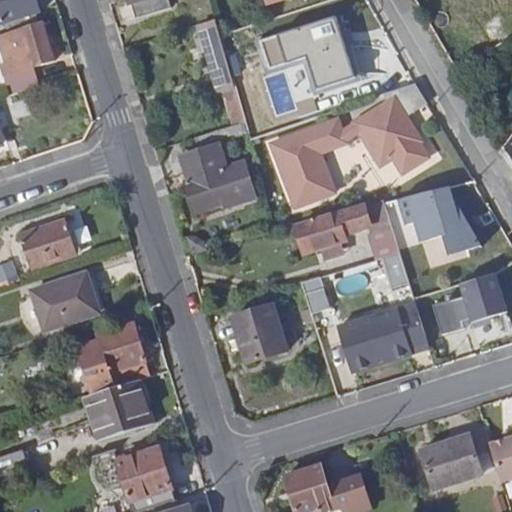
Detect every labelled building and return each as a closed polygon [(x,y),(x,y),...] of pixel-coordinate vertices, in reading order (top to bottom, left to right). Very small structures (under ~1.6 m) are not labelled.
[(8,35),(39,26),(35,15),(39,13),(35,0),(0,0),(0,24),(1,26),(5,24),(8,35)] [(126,0),(134,21),(170,11),(167,0),(126,0)] [(270,72),(303,62),(308,64),(317,93),(355,81),(340,36),(335,21),(261,44),(270,72)] [(234,94),(219,38),(215,23),(198,29),(214,86),(217,84),(230,130),(243,125),(234,94)] [(54,63),(42,24),(39,26),(8,35),(0,37),(0,42),(9,68),(2,69),(11,97),(41,88),(35,69),(54,63)] [(349,33),(340,36),(355,81),(317,93),(308,64),(303,62),(270,72),(261,44),(256,46),(266,78),(303,66),(314,99),(361,84),(349,49),(353,47),(349,33)] [(409,123),(430,110),(417,88),(387,97),(391,105),(353,126),(355,128),(340,136),(338,127),(270,149),(292,213),(333,200),(319,161),(346,152),(344,145),(360,136),(379,169),(393,161),(402,176),(428,162),(419,147),(421,145),(409,123)] [(230,140),(246,135),(243,125),(230,130),(215,134),(218,140),(229,136),(230,140)] [(184,185),(193,217),(240,203),(241,206),(255,203),(243,165),(226,170),(219,148),(179,160),(187,185),(184,185)] [(441,194),(412,202),(416,215),(445,208),(441,194)] [(398,256),(383,207),(380,199),(362,205),(363,210),(297,231),(305,258),(318,253),(341,247),(345,246),(343,239),(370,230),(381,261),(398,256)] [(68,225),(22,239),(32,272),(79,258),(68,225)] [(345,260),(341,247),(318,253),(323,267),(345,260)] [(390,297),(410,292),(398,256),(381,261),(390,297)] [(12,261),(0,264),(0,280),(16,276),(12,261)] [(85,276),(33,293),(45,330),(97,314),(85,276)] [(471,326),(505,316),(494,279),(459,288),(464,305),(460,306),(462,313),(467,312),(471,326)] [(313,328),(315,334),(332,330),(318,280),(300,285),(313,328)] [(300,285),(291,288),(305,330),(313,328),(300,285)] [(273,307),(232,319),(245,365),(286,352),(273,307)] [(351,374),(408,358),(398,324),(377,331),(373,318),(338,328),(351,374)] [(149,377),(135,329),(99,340),(101,343),(82,349),(91,374),(83,376),(90,397),(111,389),(149,377)] [(152,426),(139,385),(85,402),(99,444),(152,426)] [(511,441),(505,443),(492,447),(502,483),(511,480),(511,430),(511,432),(511,441)] [(502,433),(505,443),(511,441),(511,432),(511,430),(502,433)] [(470,439),(422,453),(434,493),(482,478),(470,439)] [(148,511),(149,511),(176,504),(158,450),(117,464),(130,505),(144,500),(148,511)] [(0,459),(0,482),(27,473),(21,453),(0,459)] [(323,467),(288,477),(297,511),(308,511),(319,509),(319,511),(327,511),(343,507),(344,511),(365,511),(373,509),(362,476),(336,484),(329,486),(323,467)]
